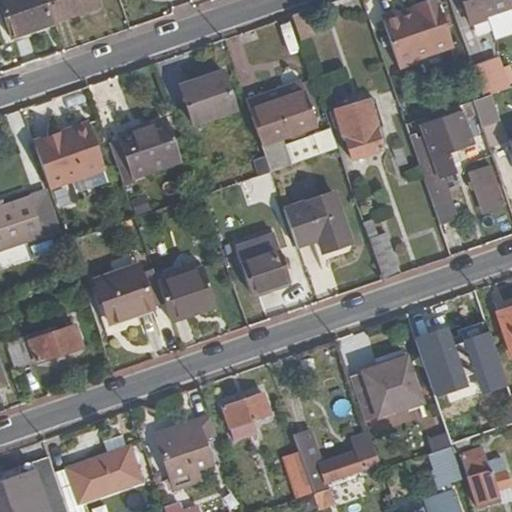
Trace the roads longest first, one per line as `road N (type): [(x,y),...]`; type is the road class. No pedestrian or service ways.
road 1 (residential): [(0,434),(511,262)]
road 2 (residential): [(0,94),(272,0)]
